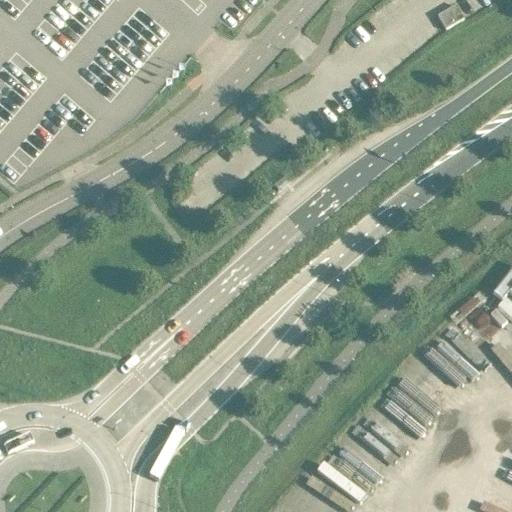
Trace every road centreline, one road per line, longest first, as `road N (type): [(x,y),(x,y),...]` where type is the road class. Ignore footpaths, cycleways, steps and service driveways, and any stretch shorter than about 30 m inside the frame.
road 1 (secondary): [(511,75),(387,155),(134,372)]
road 2 (tertiary): [(0,237),(135,162),(229,92),(313,0)]
road 3 (secondary): [(144,511),(161,457),(281,330),(306,291)]
road 4 (secondary): [(306,291),(511,120)]
road 5 (secondary): [(114,469),(131,442),(246,331),(306,291)]
